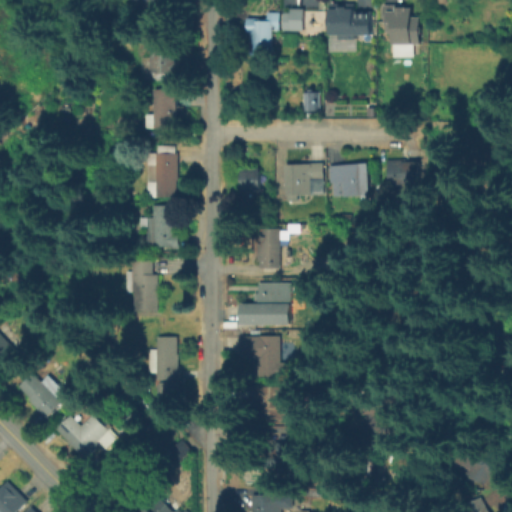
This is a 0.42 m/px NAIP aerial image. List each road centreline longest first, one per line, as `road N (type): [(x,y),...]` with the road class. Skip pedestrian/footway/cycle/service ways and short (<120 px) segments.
road 1 (residential): [(208,0),(210,511)]
road 2 (residential): [(426,134),(208,135)]
road 3 (tertiary): [(0,423),(87,511)]
